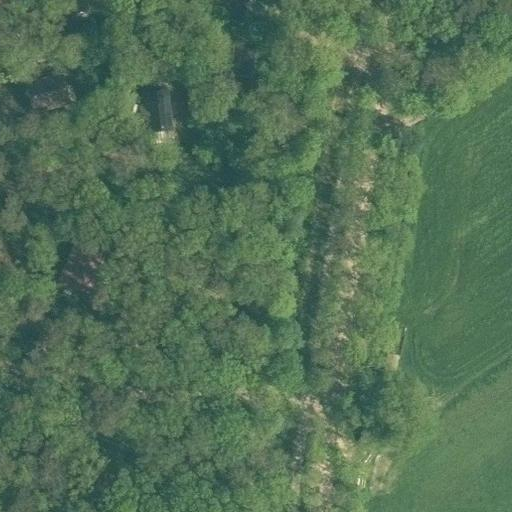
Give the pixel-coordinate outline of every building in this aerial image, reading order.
[(99,11),(95,0),(72,0),(76,16),(99,11)] [(254,80),(257,46),(234,43),(232,62),(226,62),(224,77),(254,80)] [(59,81),(58,77),(21,85),(28,117),(63,110),(64,115),(72,113),(76,112),(74,106),(76,106),(71,87),(69,88),(67,79),(59,81)] [(167,92),(141,96),(147,137),(173,134),(167,92)] [(73,243),(56,280),(55,283),(88,297),(108,251),(75,237),(73,243)]
